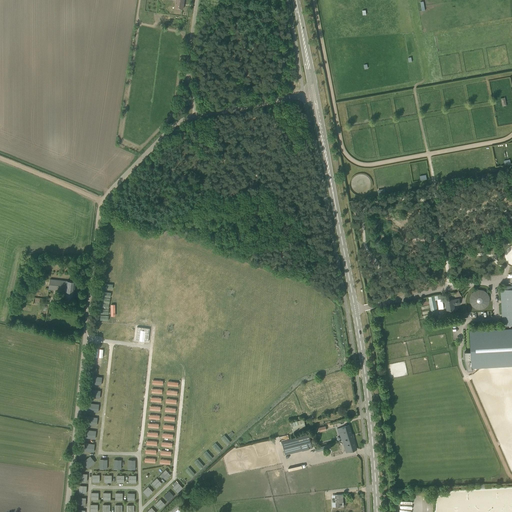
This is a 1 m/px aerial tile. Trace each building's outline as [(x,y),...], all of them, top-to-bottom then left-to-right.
[(183,9),(184,0),(175,0),(175,8),(183,9)] [(355,193),(367,192),(366,183),(366,184),(366,179),(364,179),(364,176),(355,176),(355,193)] [(50,279),(48,289),(55,289),(60,290),(63,290),(62,295),(65,296),(65,302),(68,303),(73,303),(75,282),(70,281),(51,279),(50,279)] [(471,367),(511,365),(511,286),(511,289),(500,290),(502,329),(469,330),(470,351),(464,352),(464,357),(464,361),(465,363),(466,367),(467,368),(467,370),(471,370),(471,367)] [(474,310),(491,305),(486,288),(469,294),(474,310)] [(452,300),(452,299),(445,301),(447,311),(453,309),(453,305),(459,304),(458,299),(452,300)] [(305,429),(302,420),(291,423),(293,432),(305,429)] [(353,437),(349,425),(337,429),(339,435),(340,435),(342,440),(353,437)] [(310,440),(317,439),(315,433),(312,433),(309,434),(281,441),(285,455),(312,448),(310,440)] [(356,449),(353,437),(342,440),(346,452),(356,449)] [(166,469),(161,474),(165,479),(170,475),(166,469)] [(157,478),(152,483),(156,488),(161,483),(157,478)] [(178,482),(173,487),(178,492),(183,488),(178,482)] [(148,486),(143,491),(148,496),(153,491),(148,486)] [(169,491),(164,496),(169,501),(174,496),(169,491)] [(343,506),(343,494),(335,494),(335,495),(332,495),(332,507),(343,506)] [(160,499),(155,504),(160,509),(165,504),(160,499)]
